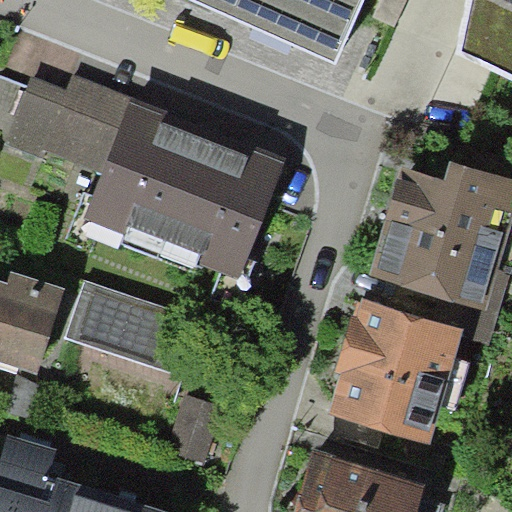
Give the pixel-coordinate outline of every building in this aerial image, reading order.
[(194,0),(336,63),(363,0),(194,0)] [(511,0),(465,0),(454,53),(511,79),(511,0)] [(131,97),(73,74),(67,90),(44,149),(48,150),(102,171),(131,97)] [(44,149),(67,90),(31,76),(5,143),(45,158),(48,150),(44,149)] [(285,157),(131,97),(102,171),(84,217),(238,277),(285,157)] [(401,167),(369,275),(440,296),(483,309),(496,269),(511,215),(511,177),(451,159),(445,180),(401,167)] [(440,296),(433,319),(464,328),(461,338),(489,346),(511,274),(496,269),(483,309),(440,296)] [(0,359),(37,372),(64,287),(11,270),(8,281),(0,278),(0,359)] [(199,316),(82,279),(64,336),(180,373),(199,316)] [(433,319),(362,298),(356,316),(351,315),(334,372),(339,373),(328,412),(430,442),(441,406),(455,358),(461,338),(464,328),(433,319)] [(469,363),(455,358),(441,406),(455,410),(469,363)] [(220,406),(185,397),(170,450),(205,460),(220,406)] [(177,511),(49,473),(57,448),(8,433),(1,457),(0,456),(0,511),(177,511)] [(416,511),(425,484),(313,450),(294,511),(416,511)]
